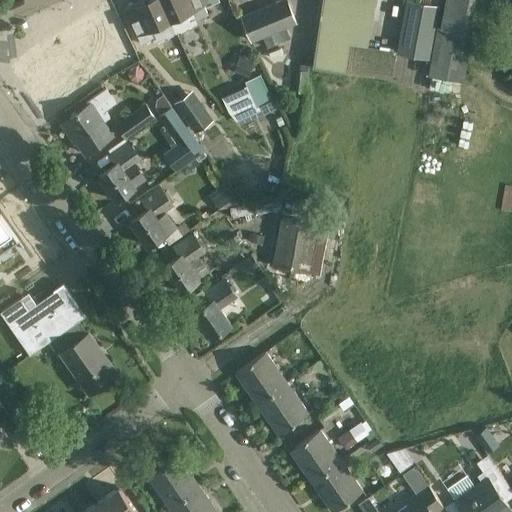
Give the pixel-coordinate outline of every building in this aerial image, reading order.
[(130,18),(138,36),(142,44),(154,38),(153,36),(163,32),(160,24),(171,19),(161,0),(143,0),(138,3),(142,13),(130,18)] [(208,14),(205,7),(201,0),(161,0),(171,19),(176,32),(197,23),(195,20),(208,14)] [(296,20),(294,16),(286,0),(281,0),(242,17),(252,39),(262,35),(267,48),(290,38),(285,25),(296,20)] [(322,0),(313,67),(345,71),(350,42),(367,45),(374,0),(322,0)] [(437,24),(441,0),(415,0),(414,0),(405,0),(396,53),(431,59),(438,25),(437,24)] [(431,59),(429,73),(462,79),(471,30),(469,30),(474,0),(444,0),(440,25),(438,25),(431,59)] [(511,46),(511,12),(501,11),(498,45),(511,46)] [(50,95),(55,102),(78,86),(73,79),(63,65),(63,64),(76,55),(101,38),(91,24),(89,22),(51,48),(49,45),(23,63),(27,70),(34,79),(37,83),(47,98),(50,95)] [(88,68),(82,57),(67,64),(79,86),(91,79),(95,86),(121,73),(112,56),(88,68)] [(234,71),(249,77),(255,62),(239,56),(234,71)] [(306,92),(308,71),(296,70),(295,91),(306,92)] [(246,82),(257,107),(273,100),(261,74),(246,82)] [(105,88),(104,89),(87,100),(90,103),(62,123),(71,136),(73,135),(86,153),(112,134),(103,122),(110,117),(105,110),(115,103),(105,88)] [(174,102),(195,133),(214,120),(193,89),(174,102)] [(157,98),(155,106),(160,113),(163,111),(171,105),(163,94),(157,98)] [(126,137),(156,116),(152,111),(147,103),(117,124),(126,137)] [(171,106),(157,116),(163,125),(159,128),(172,147),(164,153),(176,170),(178,169),(203,151),(192,135),(171,106)] [(116,162),(98,175),(116,199),(125,193),(141,182),(147,179),(135,162),(140,159),(127,141),(126,142),(110,153),(116,162)] [(270,182),(267,185),(267,189),(270,193),(275,192),(278,189),(278,184),(274,181),(270,182)] [(225,182),(208,194),(218,209),(241,205),(225,182)] [(147,245),(164,234),(177,225),(167,211),(157,218),(156,215),(172,204),(170,202),(174,200),(167,190),(164,193),(160,186),(142,199),(148,208),(130,221),(147,245)] [(232,217),(256,212),(254,203),(230,207),(232,217)] [(0,251),(17,239),(0,214),(0,251)] [(272,265),(308,271),(320,273),(329,229),(316,227),(317,224),(281,217),(277,236),(267,234),(263,262),(273,264),(272,265)] [(180,291),(199,277),(209,271),(198,255),(204,250),(192,233),(174,245),(180,254),(162,267),(180,291)] [(265,235),(252,233),(250,242),(263,244),(265,235)] [(237,234),(230,239),(235,245),(242,240),(237,234)] [(251,254),(239,263),(247,273),(259,265),(251,254)] [(236,295),(224,278),(204,292),(211,301),(194,312),(211,337),(231,323),(219,307),(236,295)] [(48,341),(79,320),(85,315),(63,284),(30,307),(22,296),(0,311),(30,354),(48,341)] [(72,368),(100,348),(89,332),(88,333),(79,320),(48,341),(58,355),(62,352),(72,368)] [(323,357),(303,330),(289,340),(308,367),(323,357)] [(117,372),(100,348),(72,368),(89,392),(117,372)] [(257,403),(287,382),(266,351),(236,372),(257,403)] [(321,361),(313,366),(318,374),(327,369),(321,361)] [(287,382),(257,403),(279,433),(309,412),(287,382)] [(349,397),(339,403),(344,411),(354,405),(349,397)] [(0,441),(7,436),(0,425),(0,424),(11,417),(0,401),(0,441)] [(361,421),(349,429),(338,437),(346,448),(357,441),(370,433),(368,431),(372,428),(366,420),(362,423),(361,421)] [(485,425),(475,433),(489,452),(499,445),(485,425)] [(320,429),(306,438),(290,450),(311,480),(341,459),(320,429)] [(378,438),(367,445),(372,452),(382,445),(378,438)] [(410,462),(402,450),(392,456),(401,469),(410,462)] [(169,506),(199,485),(178,455),(148,476),(169,506)] [(341,459),(311,480),(333,511),(363,490),(341,459)] [(448,489),(455,499),(464,511),(498,511),(509,505),(503,497),(511,490),(511,488),(494,463),(483,470),(487,477),(476,485),(468,474),(448,489)] [(417,467),(408,470),(405,471),(415,485),(401,495),(407,504),(396,511),(434,511),(444,506),(429,484),(417,467)] [(218,511),(199,485),(169,506),(173,511),(218,511)] [(137,511),(119,486),(97,501),(105,511),(137,511)] [(105,511),(97,501),(81,511),(105,511)]
